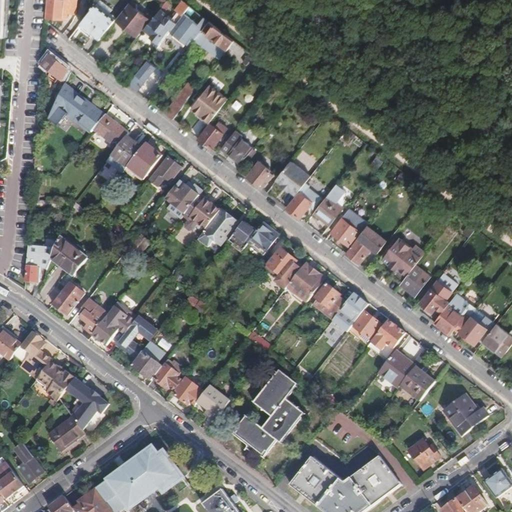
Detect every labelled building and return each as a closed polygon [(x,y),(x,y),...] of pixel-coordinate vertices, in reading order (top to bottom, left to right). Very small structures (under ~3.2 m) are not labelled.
[(49,0),(48,18),(65,20),(66,11),(69,12),(76,12),(76,0),(49,0)] [(133,0),(132,0),(118,19),(140,37),(145,31),(150,24),(156,17),(151,13),(146,14),(138,8),(138,3),(133,0)] [(168,0),(167,2),(162,9),(167,12),(174,2),(173,2),(174,0),(168,0)] [(191,7),(184,2),(179,8),(179,9),(176,12),(183,17),(191,7)] [(98,4),(83,24),(102,39),(118,19),(98,4)] [(155,46),(158,48),(171,32),(178,23),(162,11),(151,25),(150,24),(145,31),(152,36),(151,38),(157,43),(155,46)] [(158,48),(130,85),(135,89),(136,88),(148,97),(176,62),(163,51),(169,43),(181,52),(186,46),(190,48),(196,41),(204,30),(199,26),(188,18),(175,34),(171,32),(158,48)] [(205,18),(199,26),(204,30),(210,22),(205,18)] [(210,22),(204,30),(196,41),(209,51),(210,49),(215,53),(213,54),(221,60),(230,49),(235,42),(210,22)] [(260,61),(235,42),(230,49),(238,55),(235,60),(252,72),(260,61)] [(51,56),(44,65),(65,82),(71,72),(51,56)] [(121,62),(113,72),(118,76),(126,66),(121,62)] [(176,62),(148,97),(136,88),(135,89),(149,100),(178,63),(176,62)] [(191,83),(167,114),(175,120),(198,89),(191,83)] [(74,86),(63,109),(89,129),(102,112),(81,96),(83,93),(74,86)] [(193,119),(190,116),(187,120),(203,132),(213,119),(201,109),(196,115),(193,119)] [(108,115),(97,130),(114,143),(111,148),(117,153),(129,138),(132,134),(108,115)] [(213,124),(201,140),(213,150),(230,129),(224,124),(220,129),(213,124)] [(247,138),(238,131),(225,147),(234,154),(233,155),(243,164),(255,149),(245,141),(247,138)] [(117,153),(113,158),(129,171),(130,169),(145,150),(129,138),(117,153)] [(149,145),(145,150),(130,169),(146,181),(164,157),(149,145)] [(160,173),(158,172),(152,180),(161,187),(165,182),(171,186),(184,170),(171,160),(160,173)] [(262,161),(249,178),(264,189),(276,175),(272,172),(274,170),(262,161)] [(312,176),(293,161),(278,180),(285,186),(284,187),(291,192),(292,190),(298,195),(300,192),(307,183),(312,176)] [(311,186),(307,183),(300,192),(301,192),(289,208),(301,218),(311,205),(313,202),(307,197),(311,191),(309,189),(310,187),(311,186)] [(187,214),(204,194),(196,188),(194,190),(189,186),(175,204),(187,214)] [(313,202),(311,205),(315,209),(323,197),(310,187),(309,189),(311,191),(307,197),(313,202)] [(345,207),(329,195),(313,215),(320,220),(322,218),(331,225),(345,207)] [(92,206),(89,210),(93,213),(102,201),(97,197),(90,205),(92,206)] [(33,199),(33,206),(55,208),(56,201),(33,199)] [(206,203),(201,199),(188,215),(187,216),(192,220),(194,218),(209,230),(224,211),(209,199),(206,203)] [(78,203),(76,208),(109,234),(113,230),(78,203)] [(225,212),(208,234),(218,241),(226,247),(238,232),(236,230),(241,224),(225,212)] [(189,230),(201,240),(205,234),(209,230),(194,218),(192,220),(187,216),(186,217),(181,224),(185,227),(189,226),(189,230)] [(344,219),(333,233),(350,246),(360,232),(344,219)] [(118,223),(113,230),(123,238),(129,231),(118,223)] [(255,229),(246,223),(232,241),(245,251),(250,244),(266,255),(281,235),(267,223),(261,230),(259,233),(255,229)] [(418,265),(435,243),(411,224),(383,260),(390,266),(393,263),(400,268),(399,269),(408,277),(418,265)] [(369,226),(347,254),(361,265),(374,249),(380,253),(389,241),(369,226)] [(471,237),(477,230),(473,227),(468,234),(471,237)] [(144,234),(135,245),(144,252),(153,241),(144,234)] [(218,241),(208,234),(202,241),(212,249),(218,241)] [(59,247),(54,258),(77,275),(90,258),(63,237),(59,247)] [(116,250),(124,256),(127,252),(132,245),(125,239),(116,250)] [(218,241),(212,249),(220,255),(226,247),(218,241)] [(132,245),(127,252),(132,256),(138,249),(132,245)] [(30,246),(28,266),(41,267),(40,283),(42,283),(44,269),(49,270),(54,258),(59,247),(30,246)] [(282,248),(270,265),(283,275),(280,278),(280,283),(288,289),(289,287),(296,278),(296,277),(304,266),(298,262),(299,261),(282,248)] [(482,264),(490,254),(484,249),(476,259),(482,264)] [(393,263),(390,266),(397,272),(399,269),(400,268),(393,263)] [(323,276),(308,264),(296,278),(289,287),(309,303),(323,284),(320,281),(323,276)] [(433,276),(418,265),(408,277),(403,283),(402,284),(418,296),(433,276)] [(28,266),(27,282),(40,283),(41,267),(28,266)] [(403,283),(408,277),(399,269),(397,272),(394,276),(403,283)] [(178,273),(175,278),(181,283),(185,278),(178,273)] [(73,281),(55,304),(70,316),(88,293),(73,281)] [(442,283),(425,304),(436,312),(442,306),(445,308),(456,294),(442,283)] [(339,315),(349,302),(342,297),(343,296),(329,285),(317,299),(320,301),(316,306),(335,321),(339,315)] [(371,305),(356,293),(349,302),(339,315),(354,327),(371,305)] [(211,306),(204,301),(202,302),(195,297),(189,303),(205,315),(211,307),(211,306)] [(92,298),(83,308),(87,311),(82,318),(90,324),(86,328),(94,334),(107,318),(98,310),(101,306),(92,298)] [(456,298),(436,323),(452,336),(459,327),(463,331),(473,317),(469,314),(472,311),(456,298)] [(221,314),(226,307),(216,299),(211,306),(211,307),(216,311),(221,314)] [(107,318),(94,334),(108,345),(120,331),(126,335),(139,318),(119,303),(107,318)] [(211,307),(205,315),(204,316),(209,320),(216,311),(211,307)] [(368,313),(357,328),(365,334),(362,338),(370,344),(384,326),(368,313)] [(118,346),(132,356),(141,345),(135,340),(141,332),(147,337),(155,327),(141,316),(139,318),(126,335),(118,346)] [(490,329),(474,316),(473,317),(463,331),(462,332),(478,344),(490,329)] [(381,337),(380,336),(372,347),(384,357),(386,354),(391,358),(410,334),(393,321),(381,337)] [(511,332),(511,334),(499,324),(485,343),(505,358),(511,349),(511,332)] [(0,331),(0,349),(7,355),(13,360),(16,355),(23,346),(24,345),(22,343),(24,341),(5,326),(0,331)] [(161,332),(155,327),(147,337),(153,342),(155,339),(161,332)] [(271,352),(275,346),(256,332),(253,337),(271,352)] [(44,340),(36,334),(25,347),(23,346),(16,355),(26,363),(29,360),(45,373),(53,362),(54,361),(43,353),(41,352),(45,347),(41,344),(44,340)] [(169,351),(155,339),(153,342),(147,350),(138,361),(134,365),(154,380),(168,363),(163,359),(169,351)] [(44,340),(41,344),(45,347),(41,352),(43,353),(49,344),(44,340)] [(141,345),(132,356),(138,361),(147,350),(141,345)] [(418,368),(398,353),(382,374),(401,389),(403,387),(418,368)] [(26,363),(23,367),(39,380),(41,378),(45,373),(29,360),(26,363)] [(170,360),(168,363),(154,380),(149,386),(156,391),(162,384),(170,390),(172,388),(176,391),(185,380),(180,377),(184,371),(181,368),(182,366),(176,362),(174,363),(170,360)] [(62,368),(53,362),(45,373),(41,378),(49,385),(47,387),(43,392),(59,404),(62,400),(79,379),(70,372),(67,375),(61,370),(62,368)] [(299,367),(295,372),(310,384),(313,380),(314,379),(299,367)] [(438,383),(418,368),(403,387),(422,403),(438,383)] [(250,417),(236,434),(252,446),(250,448),(253,451),(256,453),(258,451),(266,457),(280,439),(284,442),(306,413),(289,400),(301,385),(283,371),(258,402),(276,416),(266,429),(250,417)] [(49,385),(41,378),(39,380),(47,387),(49,385)] [(112,404),(79,379),(62,400),(75,418),(85,430),(101,411),(105,414),(112,404)] [(188,380),(177,394),(190,405),(201,390),(188,380)] [(313,380),(310,384),(320,391),(324,388),(313,380)] [(233,400),(213,385),(200,402),(210,410),(206,415),(216,422),(233,400)] [(448,410),(456,420),(466,435),(491,417),(484,408),(479,412),(466,395),(448,410)] [(65,453),(88,435),(85,430),(75,418),(52,436),(65,453)] [(466,435),(456,420),(453,423),(463,437),(466,435)] [(324,426),(314,440),(345,463),(379,438),(368,428),(347,444),(324,426)] [(426,440),(410,452),(425,471),(443,458),(434,445),(432,448),(426,440)] [(33,482),(47,470),(27,445),(26,443),(18,449),(20,452),(29,463),(23,467),(22,468),(33,482)] [(15,456),(23,467),(29,463),(20,452),(15,456)] [(313,457),(292,484),(303,492),(327,511),(364,511),(402,484),(381,456),(347,481),(345,481),(344,481),(313,457)] [(22,494),(29,489),(5,458),(0,461),(0,492),(2,496),(6,493),(9,498),(19,491),(22,494)] [(132,461),(108,479),(119,493),(143,476),(132,461)] [(511,479),(504,469),(487,483),(499,500),(511,489),(511,479)] [(115,511),(98,487),(92,491),(107,511),(115,511)] [(476,488),(460,500),(469,511),(482,511),(490,506),(476,488)] [(225,490),(206,504),(212,511),(241,511),(235,504),(225,490)] [(107,511),(92,491),(79,501),(81,505),(75,509),(77,511),(107,511)] [(77,511),(75,509),(66,496),(51,508),(54,511),(77,511)] [(469,511),(460,500),(443,511),(469,511)]
